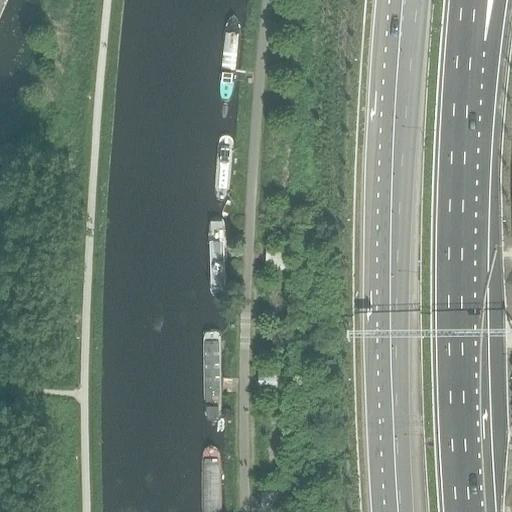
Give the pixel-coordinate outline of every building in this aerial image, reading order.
[(228,224),(208,224),(206,308),(225,309),(228,224)] [(287,272),(289,252),(268,250),(267,270),(287,272)] [(220,330),(200,331),(202,428),(222,428),(220,330)] [(280,388),(280,375),(263,375),(263,388),(280,388)] [(219,511),(216,447),(196,448),(199,511),(219,511)] [(283,496),(265,496),(266,510),(283,509),(283,496)]
